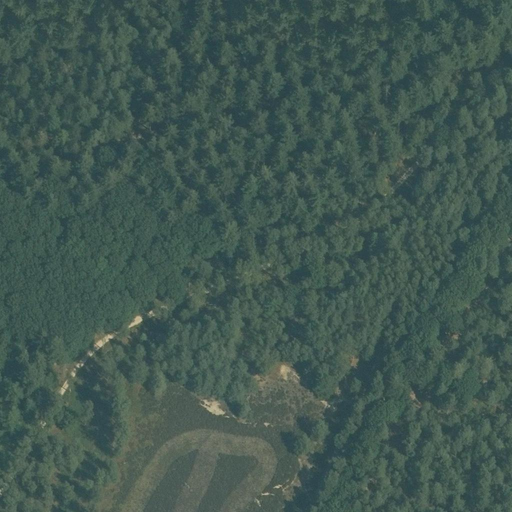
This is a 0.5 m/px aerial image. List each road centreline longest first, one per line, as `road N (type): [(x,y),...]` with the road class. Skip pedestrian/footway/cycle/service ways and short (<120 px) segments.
road 1 (track): [(0,493),(78,368),(105,341),(363,214),(511,53)]
road 2 (track): [(326,511),(511,189)]
road 3 (track): [(0,223),(225,267),(233,278)]
road 4 (track): [(405,370),(511,429)]
